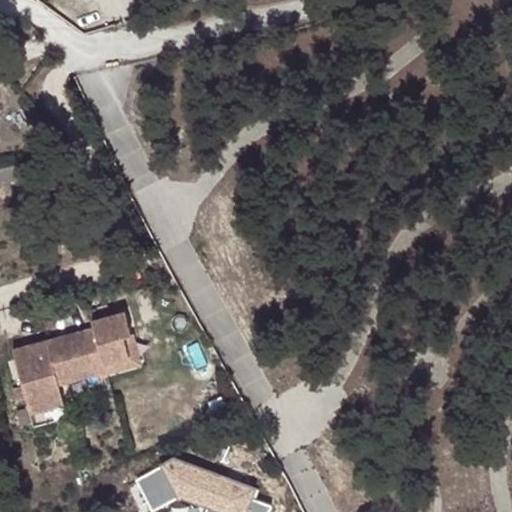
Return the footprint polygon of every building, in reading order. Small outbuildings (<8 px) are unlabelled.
[(48,345),(13,355),(23,392),(14,394),(17,407),(27,404),(30,417),(64,408),(59,389),(107,376),(105,369),(130,362),(124,341),(131,339),(125,316),(110,321),(107,311),(97,314),(100,323),(92,325),(94,333),(48,345)] [(105,369),(107,376),(139,367),(131,339),(124,341),(130,362),(105,369)] [(212,503),(237,511),(249,511),(255,496),(259,484),(177,454),(163,463),(183,497),(185,493),(212,503)] [(183,497),(163,463),(138,477),(157,511),(183,497)] [(249,511),(237,511),(212,503),(209,511),(269,511),(273,503),(255,496),(249,511)]
